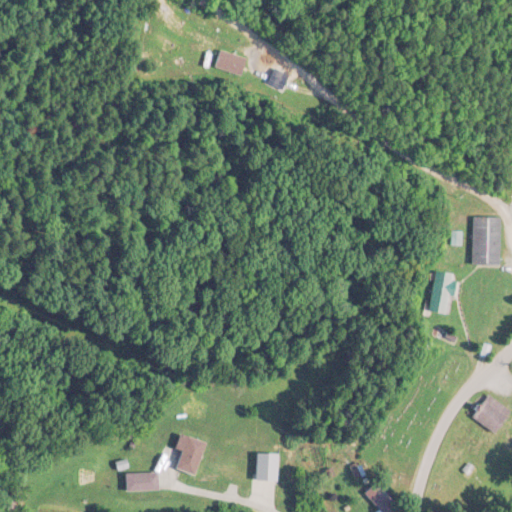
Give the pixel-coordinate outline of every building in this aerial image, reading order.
[(243,58),(217,49),(211,67),(237,75),(243,58)] [(470,217),(470,265),(498,265),(498,217),(470,217)] [(425,310),(446,315),(454,275),(434,271),(425,310)] [(508,411),(486,394),(469,416),(491,433),(508,411)] [(172,449),(179,451),(172,468),(191,475),(202,443),(177,434),(172,449)] [(122,490),(154,490),(154,473),(122,473),(122,490)] [(377,511),(375,511),(396,511),(400,510),(376,481),(362,493),(377,511)]
